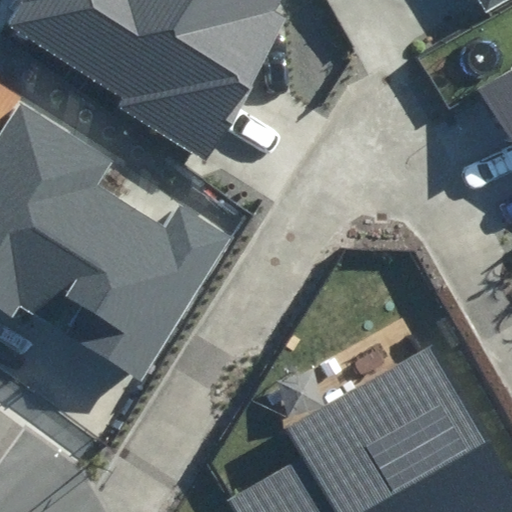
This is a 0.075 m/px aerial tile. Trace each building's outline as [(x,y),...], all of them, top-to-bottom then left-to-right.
[(15,0),(0,27),(0,29),(208,150),(288,12),(275,4),(277,0),(15,0)] [(477,0),(484,11),(503,0),(477,0)] [(511,74),(481,93),(511,145),(511,74)] [(0,124),(0,315),(8,320),(20,302),(143,380),(235,235),(185,203),(170,227),(96,180),(110,158),(16,99),(0,124)] [(298,458),(228,498),(236,511),(511,511),(511,487),(431,345),(281,429),(298,458)]
